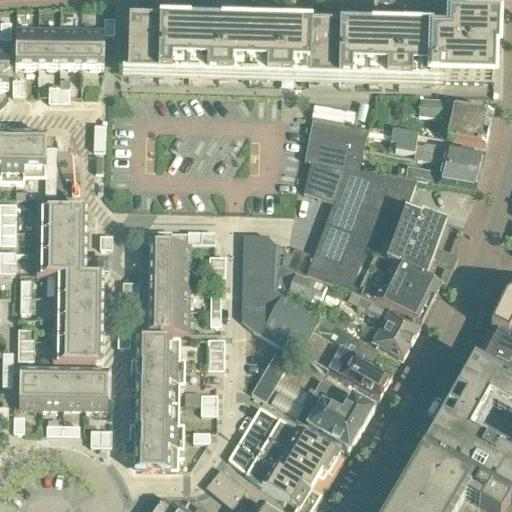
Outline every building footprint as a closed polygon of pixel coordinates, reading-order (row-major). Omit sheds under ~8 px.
[(81,36),(80,77),(103,77),(103,41),(114,41),(114,26),(104,25),(104,36),(81,36)] [(431,35),(128,27),(127,80),(481,90),(481,75),(493,76),(494,60),(497,60),(498,28),(447,26),(447,43),(431,43),(431,35)] [(0,46),(10,46),(10,30),(0,30),(0,46)] [(15,76),(37,76),(38,35),(15,35),(15,76)] [(37,76),(59,76),(59,36),(38,35),(37,76)] [(59,76),(80,77),(81,36),(59,36),(59,76)] [(0,54),(0,95),(8,96),(8,55),(0,54)] [(12,103),(22,103),(23,87),(13,87),(12,103)] [(48,110),(59,110),(59,94),(49,94),(48,110)] [(59,94),(59,110),(69,110),(69,94),(59,94)] [(402,114),(401,119),(418,121),(420,106),(420,103),(403,102),(403,104),(402,114)] [(447,145),(485,152),(489,135),(489,134),(492,119),(456,113),(456,108),(420,106),(418,121),(418,122),(442,125),(451,123),(447,145)] [(356,119),(313,112),(311,125),(353,132),(356,119)] [(304,168),(310,169),(359,178),(367,137),(312,127),(304,168)] [(45,182),(45,170),(45,154),(45,148),(24,147),(24,142),(7,142),(7,132),(0,131),(0,142),(0,143),(0,146),(0,189),(23,190),(23,181),(45,182)] [(437,170),(455,173),(459,172),(480,176),(484,160),(446,153),(446,154),(424,149),(423,154),(415,152),(418,140),(392,136),(389,149),(396,151),(395,158),(414,162),(413,165),(421,166),(437,170)] [(55,154),(45,154),(45,170),(55,171),(55,154)] [(294,253),(290,252),(286,274),(327,290),(335,294),(336,291),(421,332),(429,317),(440,295),(425,288),(446,230),(421,222),(420,224),(405,218),(416,189),(359,178),(310,169),(303,200),(332,210),(313,262),(294,253)] [(45,170),(45,182),(45,187),(55,187),(55,171),(45,170)] [(455,173),(437,170),(435,179),(407,173),(406,175),(398,174),(396,184),(404,186),(474,199),(480,176),(459,172),(455,173)] [(55,187),(45,187),(45,203),(55,203),(55,187)] [(0,211),(0,221),(15,221),(15,211),(0,211)] [(53,283),(52,370),(95,371),(96,282),(79,282),(80,216),(37,216),(36,283),(53,283)] [(0,221),(0,231),(15,232),(15,221),(0,221)] [(0,231),(0,241),(15,242),(15,232),(0,231)] [(144,250),(149,251),(158,251),(158,239),(144,239),(144,250)] [(171,239),(158,239),(158,251),(172,251),(172,241),(171,241),(171,239)] [(186,251),(190,251),(200,251),(200,239),(187,239),(187,241),(186,241),(186,251)] [(200,239),(200,251),(214,252),(214,240),(200,239)] [(15,242),(0,241),(0,252),(15,252),(15,242)] [(186,241),(172,241),(172,251),(186,251),(186,241)] [(253,338),(279,353),(295,363),(300,361),(379,407),(391,387),(368,373),(377,358),(319,324),(285,305),(281,303),(272,297),(274,251),(267,243),(243,242),(241,328),(253,338)] [(100,256),(112,256),(112,243),(100,243),(100,256)] [(149,251),(149,273),(190,273),(190,251),(186,251),(172,251),(158,251),(149,251)] [(290,252),(274,251),(272,297),(281,303),(285,305),(287,300),(319,312),(327,290),(286,274),(290,252)] [(0,259),(0,269),(15,270),(15,259),(0,259)] [(97,276),(107,277),(108,264),(97,264),(97,276)] [(209,264),(209,274),(225,274),(225,264),(209,264)] [(15,270),(0,269),(0,279),(15,280),(15,270)] [(149,273),(149,295),(189,295),(190,273),(149,273)] [(225,274),(209,274),(209,284),(225,285),(225,274)] [(21,288),(20,304),(31,304),(31,288),(21,288)] [(122,290),(122,300),(138,300),(138,290),(122,290)] [(149,295),(148,317),(189,318),(189,295),(149,295)] [(138,300),(122,300),(122,310),(138,310),(138,300)] [(367,320),(372,310),(351,300),(347,309),(356,312),(356,316),(367,320)] [(210,301),(210,317),(220,317),(220,301),(210,301)] [(31,304),(20,304),(20,320),(30,321),(31,304)] [(511,305),(510,305),(504,309),(490,338),(508,348),(511,339),(511,305)] [(371,349),(402,366),(420,334),(372,310),(367,320),(382,330),(378,338),(374,344),(371,349)] [(189,318),(148,317),(148,339),(189,340),(189,318)] [(220,317),(210,317),(210,333),(220,333),(220,317)] [(371,334),(368,341),(374,344),(378,338),(371,334)] [(18,337),(18,347),(34,347),(34,337),(18,337)] [(508,348),(490,338),(473,370),(511,390),(511,339),(508,348)] [(141,391),(140,432),(135,431),(135,449),(125,449),(125,462),(135,462),(135,455),(140,456),(139,477),(173,478),(174,456),(183,456),(183,432),(174,432),(175,391),(183,391),(184,368),(175,368),(175,346),(141,345),(141,367),(136,367),(136,384),(126,384),(125,397),(136,397),(136,391),(141,391)] [(208,346),(208,357),(224,357),(224,347),(208,346)] [(18,347),(18,357),(34,357),(34,347),(18,347)] [(251,401),(265,409),(293,362),(279,354),(266,377),(265,377),(251,401)] [(34,357),(18,357),(17,367),(33,368),(34,357)] [(208,357),(207,367),(223,367),(224,357),(208,357)] [(2,360),(2,376),(12,376),(12,360),(2,360)] [(207,377),(223,377),(223,367),(207,367),(207,377)] [(511,393),(472,371),(423,459),(511,509),(511,393)] [(12,376),(2,376),(2,392),(12,392),(12,376)] [(19,417),(41,417),(42,376),(19,376),(19,417)] [(41,417),(63,417),(63,377),(42,376),(41,417)] [(63,417),(85,418),(85,377),(63,377),(63,417)] [(85,377),(85,418),(107,418),(108,377),(85,377)] [(320,387),(296,428),(346,458),(348,460),(374,417),(371,416),(351,405),(320,387)] [(201,402),(201,412),(217,412),(217,402),(201,402)] [(217,412),(201,412),(201,422),(217,422),(217,412)] [(314,511),(320,502),(311,497),(318,485),(322,487),(325,482),(326,483),(339,463),(259,415),(228,466),(261,494),(291,511),(314,511)] [(13,440),(23,440),(24,424),(14,424),(13,440)] [(46,443),(62,443),(63,433),(46,433),(46,443)] [(63,433),(62,443),(79,443),(79,433),(63,433)] [(90,454),(100,454),(101,438),(91,438),(90,454)] [(101,438),(100,454),(111,454),(111,438),(101,438)] [(193,450),(209,450),(209,440),(193,440),(193,450)] [(510,511),(422,459),(390,511),(510,511)] [(205,495),(226,511),(234,511),(247,497),(220,476),(205,495)]
